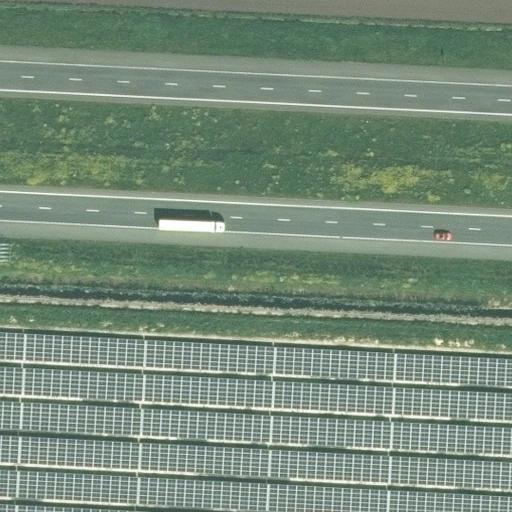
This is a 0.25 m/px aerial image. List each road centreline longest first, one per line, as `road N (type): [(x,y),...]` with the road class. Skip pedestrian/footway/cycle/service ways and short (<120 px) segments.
road 1 (motorway): [(511,101),(0,76)]
road 2 (motorway): [(0,206),(511,231)]
